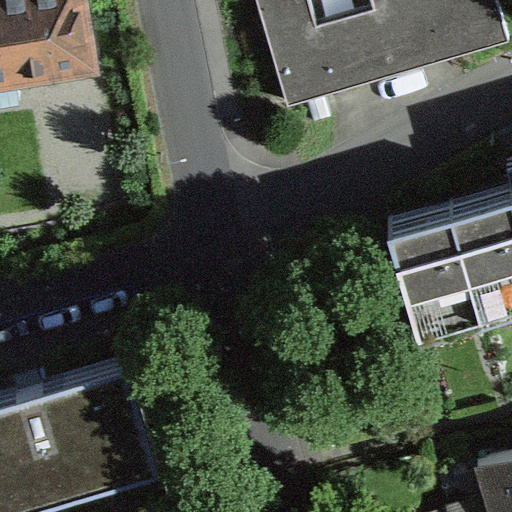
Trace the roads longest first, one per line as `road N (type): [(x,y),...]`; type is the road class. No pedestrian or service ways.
road 1 (residential): [(218,243),(511,91)]
road 2 (residential): [(218,243),(288,511)]
road 3 (residential): [(164,0),(218,243)]
road 4 (residential): [(0,309),(218,243)]
